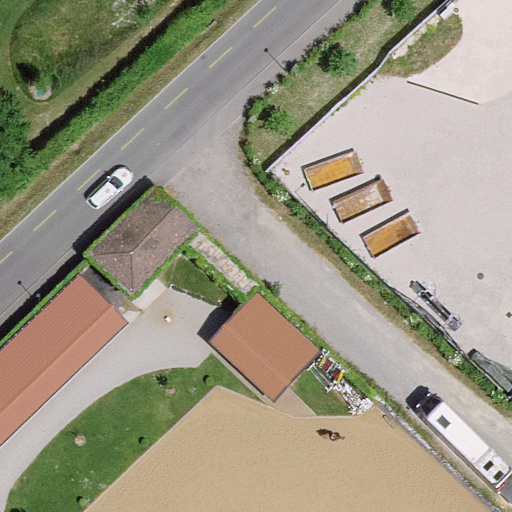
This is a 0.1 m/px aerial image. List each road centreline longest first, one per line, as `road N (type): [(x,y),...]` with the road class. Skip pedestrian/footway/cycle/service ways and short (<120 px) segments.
road 1 (track): [(143,141),(511,487)]
road 2 (residential): [(0,277),(292,0)]
